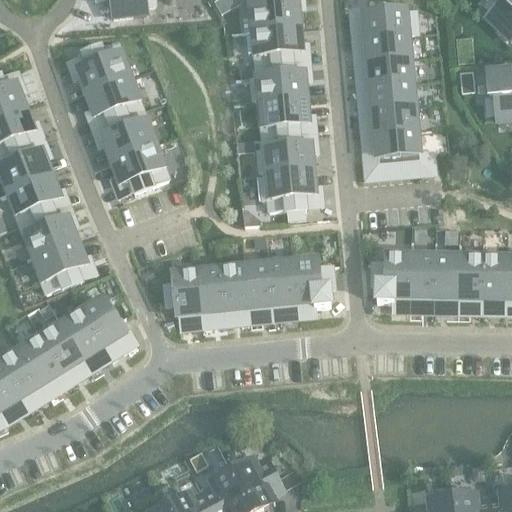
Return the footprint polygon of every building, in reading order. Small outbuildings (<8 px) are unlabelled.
[(111,0),(114,24),(148,20),(147,12),(155,11),(153,0),(111,0)] [(255,13),(257,37),(297,33),(295,8),(287,8),(287,1),(286,0),(260,0),(250,1),(251,13),(255,13)] [(511,0),(502,0),(499,3),(502,6),(486,24),(497,33),(511,46),(511,0)] [(353,39),(354,46),(364,45),(408,41),(418,40),(416,18),(406,19),(406,17),(379,19),(379,14),(361,16),(364,39),(353,39)] [(352,29),(353,39),(364,39),(361,16),(352,17),(351,17),(351,18),(352,28),(352,29)] [(255,62),(256,73),(272,72),(293,70),(292,60),(300,59),(297,33),(257,37),(259,61),(255,62)] [(365,52),(366,69),(410,65),(408,41),(364,45),(354,46),(355,53),(365,52)] [(459,42),(460,68),(476,67),(475,41),(459,42)] [(81,75),(90,99),(128,85),(119,62),(123,61),(119,49),(106,55),(105,53),(86,60),(91,71),(81,75)] [(356,71),(358,87),(368,86),(366,69),(365,52),(355,53),(356,69),(356,71)] [(358,87),(358,94),(369,93),(412,89),(410,65),(366,69),(368,86),(358,87)] [(264,106),(264,109),(303,105),(301,80),(294,80),(293,70),(272,72),(256,73),(257,85),(252,85),(254,106),(264,106)] [(477,75),(461,76),(464,98),(479,96),(477,75)] [(496,105),(498,128),(511,126),(511,78),(488,81),(490,106),(496,105)] [(0,124),(23,115),(13,91),(7,94),(2,82),(0,82),(0,124)] [(106,121),(109,130),(113,129),(131,122),(144,117),(140,106),(136,108),(128,85),(90,99),(99,123),(106,121)] [(415,113),(412,89),(369,93),(358,94),(359,101),(369,100),(371,117),(415,113)] [(361,118),(362,135),(372,134),(371,117),(369,100),(359,101),(361,117),(361,118)] [(262,133),(263,145),(279,143),(300,142),(299,131),(306,131),(303,105),(264,109),(266,133),(262,133)] [(362,135),(363,142),(373,141),(417,137),(415,113),(371,117),(372,134),(362,135)] [(0,162),(23,154),(29,152),(25,142),(32,139),(23,115),(0,124),(0,162)] [(113,129),(109,130),(113,140),(106,142),(115,167),(153,153),(145,130),(148,128),(144,117),(131,122),(113,129)] [(373,141),(363,142),(363,149),(374,148),(375,166),(419,162),(417,137),(373,141)] [(270,177),(270,181),(310,177),(309,161),(308,151),(301,152),(300,142),(279,143),(263,145),(264,156),(259,157),(261,178),(270,177)] [(366,182),(366,183),(367,182),(375,166),(374,148),(363,149),(365,165),(365,166),(366,182)] [(0,175),(2,175),(11,197),(49,183),(39,159),(33,161),(29,152),(23,154),(0,162),(0,175)] [(153,153),(115,167),(124,191),(131,188),(136,200),(154,193),(154,191),(157,190),(169,186),(165,174),(161,175),(153,153)] [(367,182),(366,183),(367,183),(420,178),(421,178),(421,177),(419,162),(375,166),(367,182)] [(310,177),(270,181),(270,184),(261,185),(263,206),(269,206),(270,217),(285,216),(307,214),(306,203),(313,202),(310,177)] [(49,183),(11,197),(20,219),(16,221),(20,232),(31,228),(48,221),(55,218),(51,209),(58,207),(49,183)] [(29,241),(38,264),(75,250),(66,226),(59,228),(55,218),(48,221),(31,228),(20,232),(25,243),(29,241)] [(75,250),(38,264),(46,287),(42,288),(47,300),(58,296),(63,294),(63,296),(82,289),(77,276),(84,274),(75,250)] [(412,264),(387,263),(387,268),(372,268),(371,293),(378,294),(377,309),(394,309),(394,307),(411,308),(412,264)] [(428,319),(435,319),(435,308),(436,265),(436,264),(412,264),(411,308),(428,308),(428,319)] [(435,308),(435,319),(442,319),(442,308),(459,309),(460,265),(436,264),(436,265),(435,308)] [(476,320),(483,320),(483,309),(484,266),(484,265),(460,265),(459,309),(476,309),(476,320)] [(508,267),(508,266),(484,265),(484,266),(483,309),(483,320),(490,320),(490,310),(507,310),(508,267)] [(294,271),(298,314),(314,312),(315,314),(332,312),(330,295),(328,295),(327,286),(334,286),(332,273),(319,274),(319,268),(319,267),(294,270),(294,271)] [(274,316),(276,327),(282,326),(281,315),(298,314),(294,271),(294,270),(270,273),(274,316)] [(270,273),(246,275),(246,276),(251,319),(267,317),(268,327),(276,327),(274,316),(270,273)] [(246,275),(222,278),(227,321),(228,332),(235,331),(234,321),(251,319),(246,276),(246,275)] [(222,278),(198,280),(203,324),(220,322),(221,332),(228,332),(227,321),(222,278)] [(203,324),(198,280),(173,282),(174,283),(174,284),(175,290),(165,291),(168,312),(176,311),(178,323),(183,322),(184,326),(203,324)] [(108,356),(113,365),(118,362),(113,353),(128,344),(132,341),(123,326),(118,329),(105,306),(85,318),(108,356)] [(394,318),(428,319),(428,308),(411,308),(394,307),(394,309),(394,318)] [(442,319),(476,320),(476,309),(459,309),(442,308),(442,319)] [(490,320),(511,320),(511,310),(507,310),(490,310),(490,320)] [(281,315),(282,326),(316,323),(315,314),(314,312),(298,314),(281,315)] [(234,321),(235,331),(268,327),(267,317),(251,319),(234,321)] [(64,331),(88,368),(101,360),(106,369),(113,365),(108,356),(85,318),(64,331)] [(178,323),(179,337),(221,332),(220,322),(203,324),(184,326),(183,322),(178,323)] [(66,382),(71,391),(77,387),(72,378),(88,368),(64,331),(43,344),(66,382)] [(22,357),(45,395),(60,386),(65,394),(71,391),(66,382),(43,344),(22,357)] [(22,357),(2,369),(25,407),(31,416),(36,412),(31,403),(45,395),(22,357)] [(72,378),(77,387),(106,369),(101,360),(88,368),(72,378)] [(25,407),(2,369),(0,370),(0,419),(1,421),(19,411),(24,420),(31,416),(25,407)] [(31,403),(36,412),(65,394),(60,386),(45,395),(31,403)] [(0,421),(0,432),(24,420),(19,411),(1,421),(0,421)] [(232,477),(250,511),(269,511),(267,507),(273,504),(285,497),(267,465),(256,471),(253,466),(232,477)] [(203,499),(210,511),(250,511),(232,477),(211,488),(214,493),(203,499)] [(489,505),(489,511),(511,511),(511,496),(501,498),(501,503),(489,505)] [(169,511),(210,511),(203,499),(192,505),(189,500),(169,511)] [(453,503),(453,511),(489,511),(489,505),(477,506),(476,501),(453,503)] [(453,511),(453,503),(429,506),(430,511),(428,511),(453,511)]
